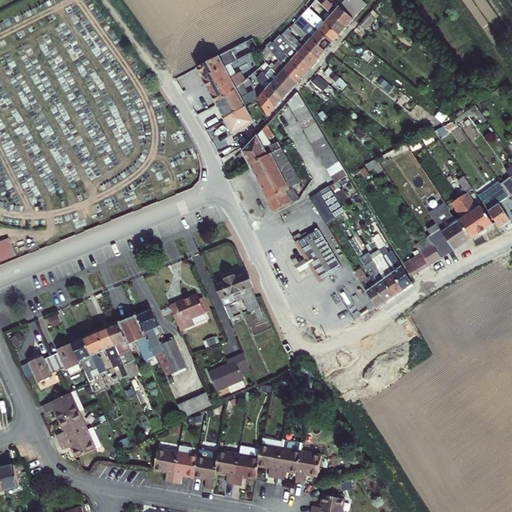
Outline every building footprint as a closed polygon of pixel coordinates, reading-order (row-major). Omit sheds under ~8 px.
[(318,16),(325,22),(332,14),(317,0),(315,0),(309,8),(318,16)] [(317,0),(332,14),(336,10),(325,0),(317,0)] [(344,0),(339,6),(353,19),(360,12),(350,3),(352,1),(351,0),(344,0)] [(479,6),(482,12),(491,9),(488,2),(479,6)] [(346,27),(353,19),(339,6),(336,10),(332,14),(346,27)] [(359,24),(366,30),(376,19),(369,12),(359,24)] [(339,35),(346,27),(332,14),(325,22),(339,35)] [(295,23),(311,37),(318,30),(309,22),(306,26),(298,19),(295,23)] [(333,42),(339,35),(325,22),(318,29),(333,42)] [(311,38),(311,37),(295,23),(290,27),(301,37),(299,41),(304,45),(311,38)] [(298,53),(304,45),(299,41),(290,33),(292,31),(289,28),(287,30),(286,30),(281,35),(298,53)] [(325,50),(333,42),(318,29),(318,30),(311,37),(311,38),(325,50)] [(280,48),(292,60),(298,53),(281,35),(280,35),(274,41),(280,48)] [(318,58),(325,50),(311,38),(304,45),(318,58)] [(219,56),(225,66),(246,56),(243,50),(248,47),(246,42),(219,56)] [(285,67),(291,60),(292,60),(280,48),(278,50),(271,42),(266,45),(267,47),(272,52),(279,60),(285,67)] [(309,68),(318,58),(304,45),(298,53),(304,60),(309,68)] [(264,59),(272,52),(267,47),(261,52),(264,59)] [(369,63),(375,55),(366,49),(361,57),(369,63)] [(305,73),(309,68),(304,60),(298,53),(292,60),(291,60),(305,73)] [(203,77),(225,66),(219,56),(197,67),(203,77)] [(278,75),(285,67),(279,60),(271,68),(278,75)] [(298,81),(305,73),(291,60),(285,67),(298,81)] [(263,72),(269,66),(266,62),(260,68),(263,72)] [(231,78),(225,66),(203,77),(210,92),(231,78)] [(278,75),(292,88),(298,81),(285,67),(278,75)] [(272,82),(278,75),(271,68),(265,74),(267,77),(266,78),(259,69),(256,71),(254,73),(266,89),(272,82)] [(326,73),(343,88),(347,84),(329,69),(326,73)] [(231,78),(237,88),(246,80),(241,71),(231,78)] [(272,82),(285,96),(292,88),(278,75),(272,82)] [(373,80),(384,89),(388,83),(378,75),(373,80)] [(312,82),(324,91),(329,85),(317,76),(312,82)] [(217,105),(237,88),(231,78),(210,92),(217,105)] [(246,107),(259,99),(258,97),(248,78),(246,80),(237,88),(246,107)] [(265,90),(278,104),(285,96),(272,82),(266,89),(265,90)] [(237,88),(217,105),(225,119),(246,107),(237,88)] [(268,116),(278,104),(265,90),(258,97),(259,99),(268,116)] [(288,102),(335,182),(338,181),(347,175),(303,100),(297,92),(288,102)] [(375,100),(363,92),(359,97),(371,106),(375,100)] [(451,115),(456,123),(474,112),(479,109),(475,104),(468,109),(464,104),(453,111),(455,112),(451,115)] [(246,107),(225,119),(233,134),(255,122),(246,107)] [(486,120),(479,109),(474,112),(481,123),(486,120)] [(318,114),(323,120),(327,117),(323,111),(318,114)] [(257,136),(268,155),(271,153),(272,153),(281,148),(277,142),(272,145),(268,138),(273,134),(267,124),(257,136)] [(341,129),(346,135),(349,132),(345,126),(341,129)] [(353,135),(363,143),(369,136),(358,128),(353,135)] [(411,153),(439,140),(433,131),(406,143),(408,148),(411,153)] [(243,151),(250,165),(268,155),(257,136),(243,151)] [(389,143),(393,147),(399,142),(395,138),(389,143)] [(408,148),(406,143),(387,152),(388,154),(390,156),(408,148)] [(281,148),(272,153),(290,189),(293,188),(302,183),(282,148),(281,148)] [(449,152),(454,156),(458,151),(453,148),(449,152)] [(388,154),(387,152),(376,158),(380,163),(383,161),(382,158),(388,154)] [(286,191),(290,189),(272,153),(271,153),(268,155),(250,165),(274,211),(292,202),(286,191)] [(383,169),(380,163),(376,158),(365,165),(370,171),(375,168),(378,173),(383,169)] [(510,197),(511,195),(511,166),(506,170),(510,177),(501,183),(510,197)] [(364,177),(369,174),(364,167),(359,171),(364,177)] [(458,181),(466,193),(468,192),(469,191),(473,189),(464,176),(458,181)] [(340,182),(343,187),(350,183),(347,178),(340,182)] [(341,186),(338,181),(335,182),(329,187),(332,192),(334,191),(341,186)] [(500,204),(510,197),(501,183),(498,181),(488,188),(493,195),(499,205),(500,204)] [(341,186),(334,191),(337,196),(344,191),(341,186)] [(332,192),(329,187),(320,192),(324,198),(333,192),(332,192)] [(293,188),(290,189),(286,191),(292,202),(292,203),(300,199),(293,188)] [(489,211),(499,205),(493,195),(488,188),(476,196),(489,211)] [(311,201),(315,207),(324,223),(344,212),(338,207),(331,211),(324,198),(320,192),(310,197),(311,201)] [(333,192),(324,198),(331,211),(338,207),(335,200),(337,199),(333,192)] [(455,211),(461,219),(471,212),(478,207),(468,192),(466,193),(452,203),(451,204),(455,211)] [(455,219),(457,218),(453,212),(455,211),(451,204),(452,203),(448,195),(443,198),(450,209),(449,210),(455,219)] [(437,223),(442,232),(458,221),(459,220),(457,218),(455,219),(449,210),(450,209),(443,198),(442,198),(426,208),(437,223)] [(315,207),(311,201),(281,216),(284,223),(315,207)] [(499,205),(489,211),(500,227),(510,220),(500,204),(499,205)] [(481,205),(478,207),(471,212),(483,231),(494,224),(481,205)] [(458,221),(472,239),(483,231),(471,212),(461,219),(459,220),(458,221)] [(458,221),(442,232),(455,250),(455,251),(472,239),(458,221)] [(433,245),(442,258),(455,250),(442,232),(437,223),(428,229),(431,235),(428,237),(433,245)] [(300,233),(293,237),(296,241),(295,242),(305,259),(299,263),(296,258),(291,260),(294,265),(293,266),(298,273),(299,273),(302,278),(306,275),(303,270),(309,266),(319,283),(323,281),(322,280),(342,268),(318,229),(303,238),(300,233)] [(367,229),(360,234),(365,242),(372,237),(367,229)] [(378,234),(372,237),(379,249),(385,246),(378,234)] [(372,237),(365,242),(372,254),(379,250),(379,249),(372,237)] [(420,253),(421,253),(433,245),(428,237),(419,242),(420,253)] [(361,260),(364,259),(352,238),(349,239),(361,260)] [(9,239),(0,242),(0,262),(16,256),(9,239)] [(408,245),(415,256),(420,253),(419,242),(415,244),(413,242),(408,245)] [(442,258),(433,245),(421,253),(428,266),(442,258)] [(383,257),(393,273),(402,267),(399,260),(392,250),(388,253),(385,249),(381,252),(383,256),(383,257)] [(404,263),(412,276),(428,266),(421,253),(420,253),(415,256),(404,263)] [(370,276),(376,285),(384,280),(385,279),(375,263),(373,260),(370,255),(364,259),(361,260),(361,261),(365,266),(370,276)] [(385,279),(393,273),(383,257),(375,263),(385,279)] [(402,267),(393,273),(404,289),(412,283),(402,267)] [(367,292),(376,285),(370,276),(367,278),(361,268),(355,272),(367,292)] [(384,280),(394,296),(404,289),(393,273),(385,279),(384,280)] [(215,286),(225,308),(243,301),(248,312),(259,308),(245,274),(215,286)] [(376,285),(386,301),(394,296),(384,280),(376,285)] [(367,292),(377,308),(386,301),(376,285),(367,292)] [(197,296),(170,307),(180,332),(194,326),(191,320),(205,315),(197,296)] [(147,338),(155,355),(157,354),(165,372),(167,371),(171,379),(175,377),(178,384),(190,378),(173,339),(161,344),(154,328),(158,326),(151,311),(137,316),(147,338)] [(119,324),(130,349),(134,347),(132,344),(147,338),(137,316),(119,324)] [(132,353),(130,349),(119,324),(107,329),(115,347),(120,345),(125,357),(132,353)] [(115,347),(107,329),(98,333),(106,351),(110,349),(124,378),(128,376),(115,347)] [(96,355),(106,351),(98,333),(83,339),(100,375),(106,372),(100,359),(98,360),(96,355)] [(81,364),(89,383),(101,378),(100,375),(83,339),(72,344),(81,364)] [(51,356),(57,371),(65,368),(66,370),(81,364),(72,344),(71,343),(56,350),(57,353),(51,356)] [(250,371),(244,355),(227,362),(228,366),(209,374),(216,392),(227,387),(230,394),(245,388),(242,381),(243,381),(241,375),(250,371)] [(52,373),(57,371),(51,356),(44,359),(43,356),(29,362),(38,383),(53,376),(52,373)] [(113,383),(119,380),(114,369),(108,371),(113,383)] [(68,394),(43,406),(47,413),(55,410),(59,421),(79,412),(85,409),(76,390),(71,393),(68,394)] [(190,417),(197,414),(204,411),(205,410),(211,408),(205,395),(199,398),(192,401),(185,405),(178,408),(183,421),(190,417)] [(87,430),(79,412),(59,421),(65,432),(57,435),(60,443),(87,430)] [(87,430),(60,443),(63,450),(71,446),(76,458),(96,449),(102,446),(94,427),(87,430)] [(281,447),(276,477),(283,479),(284,470),(297,472),(301,451),(302,442),(283,439),(281,447)] [(267,476),(276,477),(281,447),(261,444),(260,449),(259,457),(257,466),(269,468),(267,476)] [(239,454),(234,484),(241,485),(242,477),(255,479),(257,466),(259,457),(252,456),(253,447),(240,445),(239,454)] [(260,449),(253,447),(252,456),(259,457),(260,449)] [(173,482),(178,452),(157,448),(154,470),(167,472),(165,480),(173,482)] [(215,472),(219,452),(199,449),(198,455),(194,477),(205,479),(204,487),(212,489),(215,472)] [(225,482),(234,484),(239,454),(219,451),(219,452),(215,472),(227,474),(225,482)] [(301,451),(297,472),(296,481),(304,483),(305,474),(317,476),(321,454),(301,451)] [(198,455),(178,452),(173,482),(181,483),(182,475),(194,477),(198,455)] [(0,468),(0,472),(4,491),(18,487),(13,465),(0,468)] [(312,507),(311,511),(341,511),(344,499),(325,496),(323,509),(312,507)]
